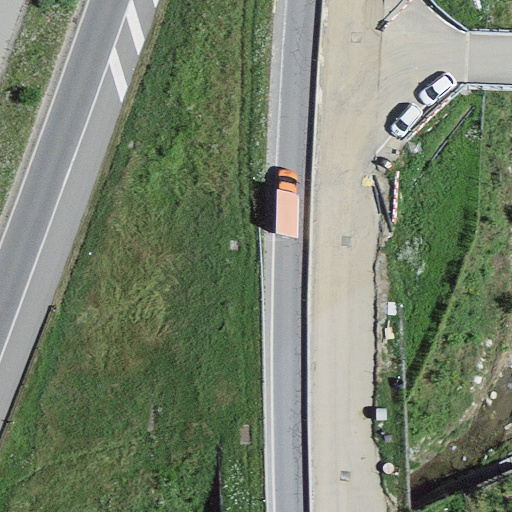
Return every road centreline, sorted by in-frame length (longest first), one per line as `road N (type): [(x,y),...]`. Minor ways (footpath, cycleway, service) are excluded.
road 1 (motorway): [(307,511),(305,233),(319,0)]
road 2 (motorway): [(0,298),(106,0)]
